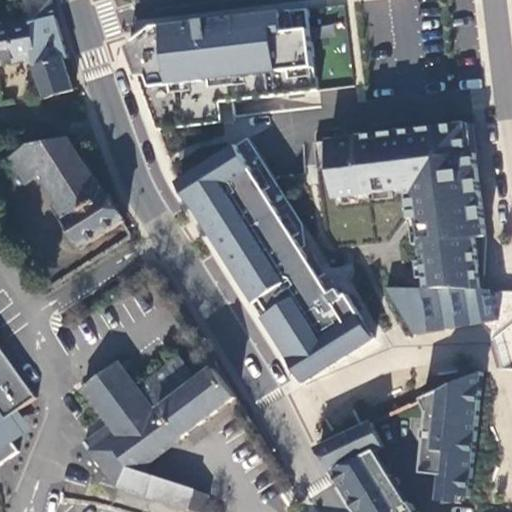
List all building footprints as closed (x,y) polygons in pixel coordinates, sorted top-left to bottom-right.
[(66,59),(70,58),(51,0),(27,0),(32,23),(38,56),(35,57),(45,99),(74,92),(66,59)] [(216,102),(318,90),(308,6),(147,24),(121,47),(157,129),(222,121),(216,102)] [(0,63),(35,57),(38,56),(32,23),(0,30),(0,63)] [(486,234),(471,120),(326,138),(333,196),(406,187),(410,217),(417,216),(426,285),(482,287),(475,235),(486,234)] [(87,245),(127,221),(126,220),(109,193),(71,140),(58,144),(45,146),(32,148),(14,160),(31,184),(44,175),(72,215),(70,217),(87,245)] [(366,327),(249,141),(177,185),(295,372),(366,327)] [(0,460),(19,447),(8,431),(19,423),(11,411),(37,392),(0,340),(0,460)] [(108,420),(83,437),(94,453),(154,413),(145,398),(161,387),(171,401),(201,382),(184,357),(139,388),(121,360),(94,377),(103,392),(97,404),(108,420)] [(486,369),(424,400),(430,414),(435,412),(438,417),(434,451),(446,452),(444,476),(442,495),(463,498),(473,498),(486,369)] [(94,453),(109,472),(118,485),(141,468),(238,399),(217,371),(201,382),(171,401),(161,387),(145,398),(154,413),(94,453)] [(84,384),(97,404),(103,392),(94,377),(84,384)] [(435,412),(430,414),(428,431),(428,441),(424,474),(444,476),(446,452),(434,451),(438,417),(435,412)] [(373,426),(319,449),(333,472),(343,484),(359,511),(417,511),(413,504),(411,506),(408,502),(391,511),(390,511),(368,475),(380,468),(372,455),(378,452),(386,448),(374,423),(372,424),(373,426)] [(391,511),(408,502),(378,452),(372,455),(380,468),(368,475),(390,511),(391,511)] [(194,485),(141,468),(118,485),(188,508),(193,490),(194,485)] [(193,490),(188,508),(199,511),(201,511),(206,493),(193,490)] [(463,498),(442,495),(441,502),(463,504),(463,498)]
